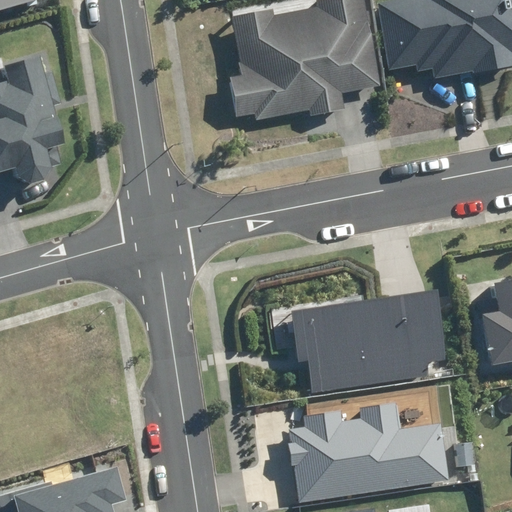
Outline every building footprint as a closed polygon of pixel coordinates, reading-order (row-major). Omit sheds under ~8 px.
[(0,0),(0,10),(41,0),(0,0)] [(358,0),(281,0),(220,11),(233,77),(221,79),(229,120),(247,117),(248,122),(303,112),(304,117),(336,110),(334,97),(375,89),(358,0)] [(511,0),(397,0),(372,4),(382,72),(411,67),(412,73),(428,70),(430,77),(511,65),(511,0)] [(0,174),(21,168),(26,182),(52,174),(44,148),(59,143),(46,104),(54,102),(45,74),(40,75),(35,57),(1,68),(6,83),(0,84),(0,174)] [(487,293),(471,295),(484,366),(511,360),(511,277),(485,282),(487,293)] [(308,361),(313,392),(428,376),(426,363),(448,360),(438,289),(290,310),(298,363),(308,361)] [(305,427),(284,431),(297,505),(444,480),(434,419),(393,426),(389,399),(356,405),(358,416),(342,419),(339,400),(302,406),(305,427)] [(103,511),(94,475),(13,494),(17,511),(103,511)]
